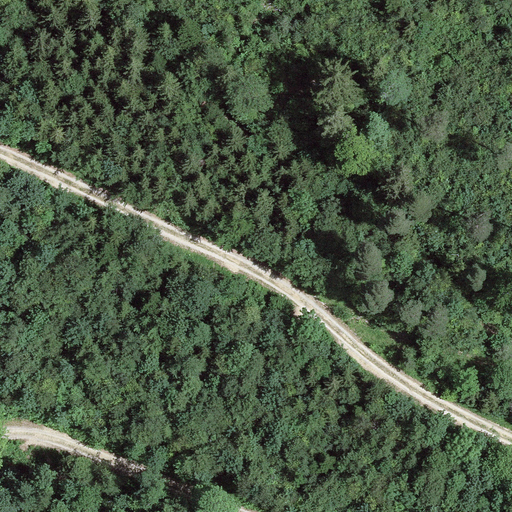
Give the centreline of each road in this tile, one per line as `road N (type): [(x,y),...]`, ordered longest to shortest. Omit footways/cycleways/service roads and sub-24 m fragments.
road 1 (track): [(0,152),(265,276),(359,353),(511,441)]
road 2 (track): [(511,336),(379,195),(351,174),(231,125),(88,0)]
road 3 (track): [(227,511),(37,433),(0,431)]
road 4 (track): [(321,317),(450,359),(511,364)]
